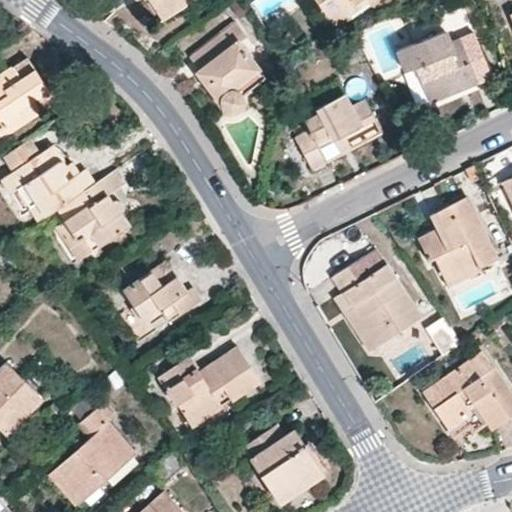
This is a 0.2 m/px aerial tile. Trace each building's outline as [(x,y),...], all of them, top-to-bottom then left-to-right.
[(160,0),(147,0),(161,20),(169,15),(160,0)] [(160,0),(169,15),(186,3),(184,0),(160,0)] [(316,0),(336,28),(374,0),(316,0)] [(242,96),(242,93),(236,85),(259,68),(239,40),(245,34),(237,23),(191,57),(198,69),(196,71),(226,111),(232,112),(236,111),(240,108),(242,104),(243,101),(242,96)] [(452,91),(447,81),(471,72),(474,82),(491,76),(474,31),(459,37),(461,45),(451,49),(448,41),(443,29),(396,48),(404,70),(414,66),(428,100),(452,91)] [(461,45),(459,37),(448,41),(451,49),(461,45)] [(47,89),(27,57),(0,74),(0,127),(20,114),(17,109),(32,99),(47,89)] [(265,76),(259,68),(236,85),(242,93),(265,76)] [(474,82),(471,72),(447,81),(452,91),(474,82)] [(428,100),(430,108),(454,99),(452,91),(428,100)] [(319,147),(319,145),(340,134),(374,117),(364,98),(349,105),(342,92),(300,114),(308,130),(294,137),(310,168),(325,159),(319,147)] [(0,127),(0,134),(39,109),(32,99),(17,109),(20,114),(0,127)] [(78,173),(66,181),(62,175),(65,173),(66,169),(66,165),(50,144),(37,154),(28,139),(2,156),(13,171),(1,178),(24,212),(31,208),(39,221),(59,207),(93,183),(84,169),(78,173)] [(66,165),(66,169),(65,173),(62,175),(66,181),(78,173),(70,162),(66,165)] [(120,203),(114,202),(111,202),(107,195),(123,183),(115,169),(93,183),(59,207),(67,219),(65,221),(78,240),(84,235),(92,250),(127,227),(121,218),(124,210),(122,206),(120,203)] [(432,256),(441,274),(475,260),(478,266),(496,257),(467,198),(465,196),(430,213),(436,228),(417,237),(427,259),(432,256)] [(92,250),(84,235),(78,240),(65,221),(56,227),(78,259),(92,250)] [(333,274),(343,289),(378,343),(410,323),(419,316),(410,303),(389,270),(385,263),(373,270),(363,256),(333,274)] [(441,274),(446,285),(480,270),(478,266),(475,260),(441,274)] [(168,279),(175,276),(165,261),(158,265),(168,279)] [(132,305),(142,320),(159,309),(168,321),(201,300),(192,286),(185,290),(175,276),(168,279),(158,265),(122,290),(132,305)] [(68,298),(62,293),(49,284),(37,296),(51,312),(68,298)] [(343,289),(335,294),(369,348),(378,343),(343,289)] [(426,325),(442,353),(460,342),(443,315),(426,325)] [(217,402),(211,393),(222,387),(230,399),(260,380),(237,346),(199,371),(188,356),(158,376),(188,421),(217,402)] [(464,405),(472,400),(486,420),(491,427),(511,413),(511,395),(497,374),(492,368),(484,355),(480,351),(440,379),(443,384),(426,396),(447,426),(451,423),(461,417),(465,414),(465,411),(466,409),(464,405)] [(6,364),(0,369),(0,427),(4,432),(39,400),(6,364)] [(440,379),(436,375),(420,387),(426,396),(443,384),(440,379)] [(220,406),(217,402),(188,421),(191,426),(220,406)] [(78,421),(90,435),(60,461),(70,472),(57,483),(75,504),(85,496),(134,454),(107,421),(112,416),(101,403),(78,421)] [(279,501),(322,474),(293,430),(284,436),(275,424),(242,445),(279,501)] [(47,472),(57,483),(70,472),(60,461),(47,472)] [(182,511),(164,490),(139,511),(182,511)]
